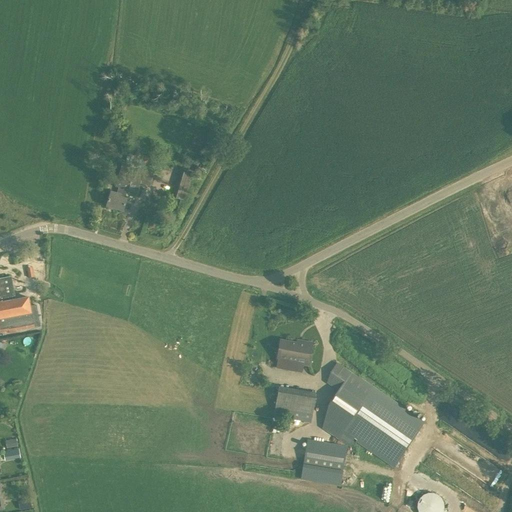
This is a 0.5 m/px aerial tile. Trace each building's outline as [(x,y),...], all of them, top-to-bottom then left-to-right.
[(127,190),(138,193),(141,183),(150,186),(154,173),(122,164),(115,187),(119,188),(117,193),(111,191),(107,206),(124,211),(127,198),(125,198),(127,190)] [(179,170),(171,197),(186,201),(194,175),(179,170)] [(0,332),(9,331),(9,334),(17,332),(16,330),(40,326),(36,305),(31,306),(29,297),(12,300),(11,297),(15,296),(11,277),(0,278),(0,332)] [(301,340),(301,343),(280,339),(276,360),(309,366),(313,342),(301,340)] [(395,466),(425,423),(338,363),(326,383),(323,395),(333,400),(327,409),(323,427),(340,438),(345,432),(354,438),(395,466)] [(316,393),(278,386),(273,416),(311,423),(316,393)] [(4,440),(5,447),(17,445),(15,438),(4,440)] [(348,446),(308,438),(304,456),(272,451),(269,476),(340,488),(348,446)] [(18,447),(2,450),(3,460),(20,458),(18,447)] [(423,494),(420,497),(418,501),(417,506),(417,510),(418,511),(442,511),(444,508),(444,504),(443,500),(440,496),(436,493),(432,492),(427,492),(423,494)] [(30,501),(17,503),(19,509),(31,507),(30,501)]
